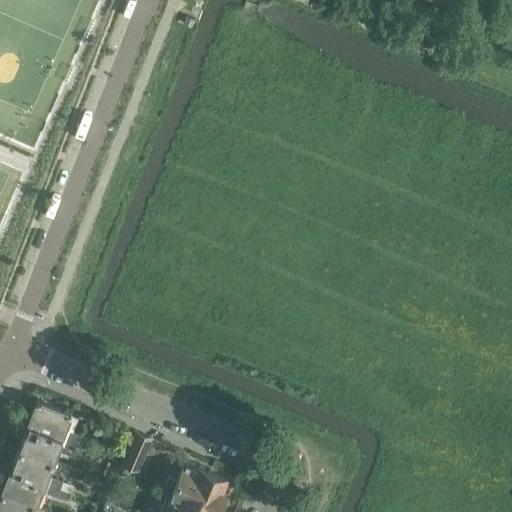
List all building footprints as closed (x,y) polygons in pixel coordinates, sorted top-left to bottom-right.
[(186,15),(183,23),(191,26),(194,18),(189,16),(186,15)] [(71,411),(38,398),(28,422),(62,436),(78,442),(81,434),(70,429),(70,428),(66,427),(67,425),(66,424),(71,411)] [(28,422),(19,446),(53,459),(62,436),(28,422)] [(135,429),(122,462),(139,470),(153,437),(135,429)] [(75,449),(78,442),(66,437),(63,445),(75,449)] [(118,445),(109,441),(105,452),(114,455),(118,445)] [(19,446),(10,469),(44,483),(48,484),(60,489),(63,480),(47,474),(53,459),(19,446)] [(167,474),(160,491),(170,495),(210,511),(214,511),(215,511),(218,511),(227,492),(224,490),(229,478),(197,465),(196,466),(184,460),(177,478),(167,474)] [(10,469),(1,492),(35,506),(44,483),(10,469)] [(74,484),(63,480),(60,489),(71,493),(74,484)] [(118,501),(124,485),(114,481),(107,497),(118,501)] [(171,507),(168,511),(210,511),(170,495),(160,491),(157,501),(171,507)] [(32,511),(35,506),(1,492),(0,495),(0,511),(32,511)]
